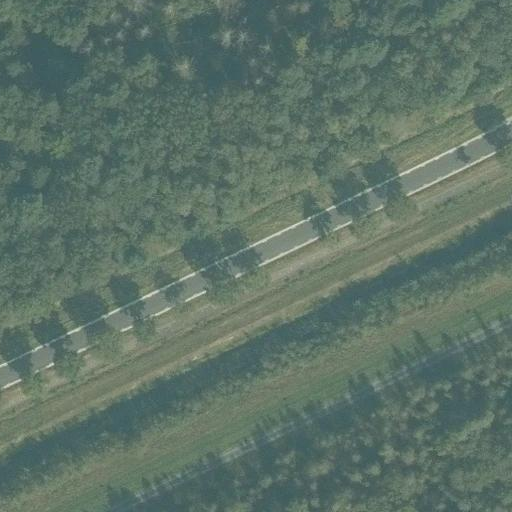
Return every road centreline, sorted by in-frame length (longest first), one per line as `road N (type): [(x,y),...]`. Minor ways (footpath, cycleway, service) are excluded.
road 1 (track): [(511,190),(0,437)]
road 2 (tertiary): [(0,377),(511,131)]
